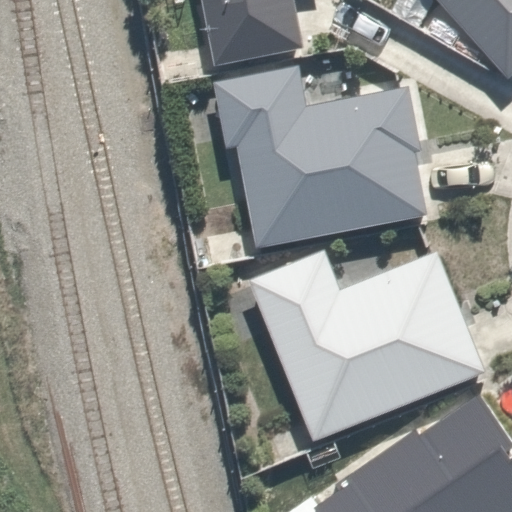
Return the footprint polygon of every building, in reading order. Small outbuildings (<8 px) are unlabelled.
[(198,0),(214,76),(305,57),(293,0),(198,0)] [(511,0),(425,0),(504,83),(511,75),(511,0)] [(300,71),(214,88),(228,158),(240,151),(262,253),(426,219),(414,163),(426,157),(414,95),(309,116),(300,71)] [(326,256),(249,287),(314,449),(489,379),(440,255),(341,294),(326,256)] [(511,511),(511,448),(481,403),(425,441),(414,436),(344,485),(352,496),(328,511),(511,511)]
